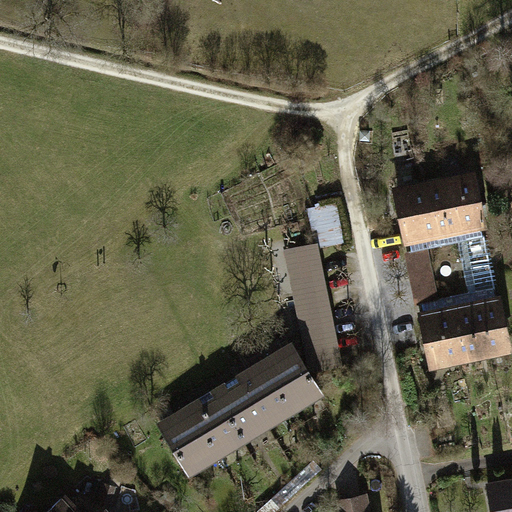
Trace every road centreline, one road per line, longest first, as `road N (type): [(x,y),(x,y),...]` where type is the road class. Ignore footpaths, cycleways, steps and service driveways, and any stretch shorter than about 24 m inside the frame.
road 1 (residential): [(399,423),(330,110),(511,14)]
road 2 (track): [(330,110),(253,100),(0,40)]
road 3 (residential): [(399,423),(291,511)]
